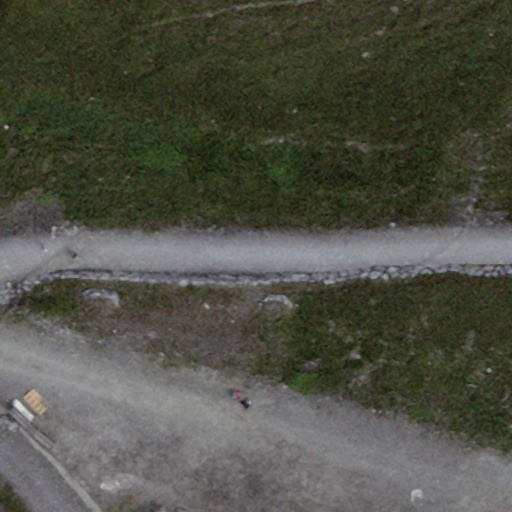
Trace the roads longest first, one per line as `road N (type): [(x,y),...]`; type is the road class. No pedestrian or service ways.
road 1 (track): [(511,460),(375,451),(0,334)]
road 2 (track): [(0,258),(511,239)]
